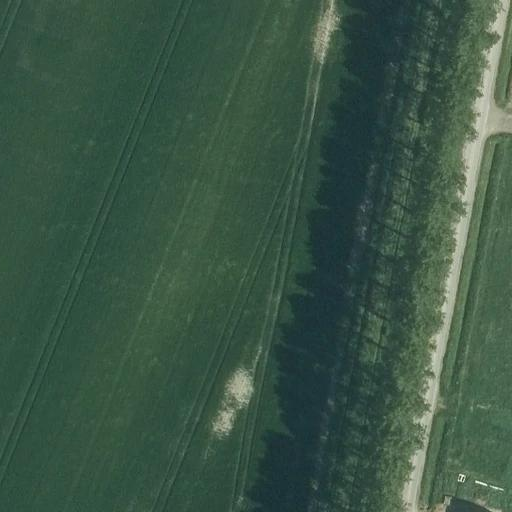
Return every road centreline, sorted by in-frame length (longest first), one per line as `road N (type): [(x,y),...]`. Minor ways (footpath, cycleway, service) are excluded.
road 1 (unclassified): [(404,511),(500,0)]
road 2 (track): [(343,511),(436,0)]
